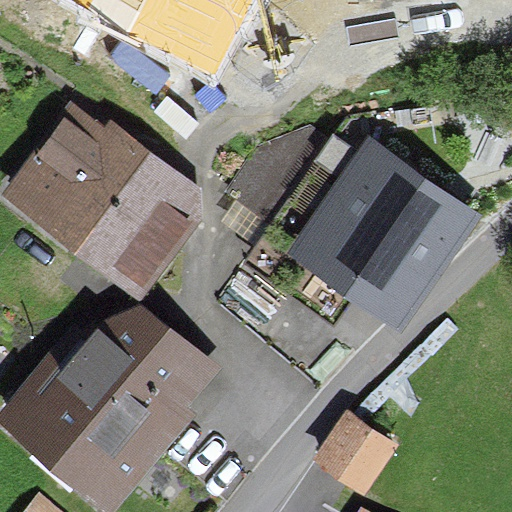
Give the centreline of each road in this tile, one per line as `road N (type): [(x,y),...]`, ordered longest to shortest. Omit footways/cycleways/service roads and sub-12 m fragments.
road 1 (residential): [(251,511),(355,378),(511,227)]
road 2 (unknown): [(319,424),(228,343),(209,302)]
